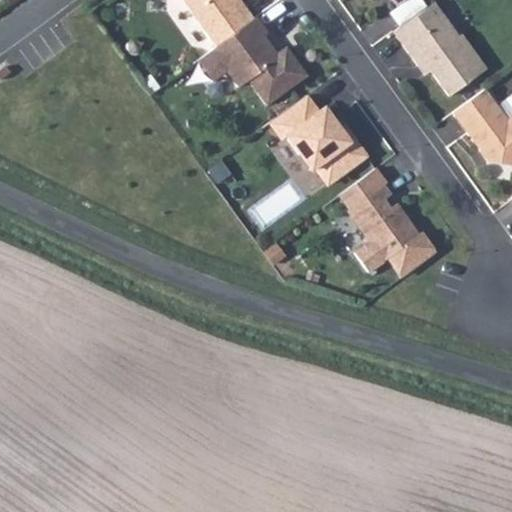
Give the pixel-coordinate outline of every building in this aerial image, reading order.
[(181,0),(215,46),(252,18),(242,4),(239,7),(234,0),(181,0)] [(432,2),(392,31),(423,74),(429,70),(448,96),(485,69),(460,34),(457,36),(432,2)] [(267,33),(255,16),(252,18),(215,46),(194,61),(209,82),(224,72),(236,88),(245,81),(264,106),(305,76),(284,47),(275,53),(263,36),(267,33)] [(483,89),(450,112),(486,161),(511,165),(511,163),(511,114),(505,120),(483,89)] [(316,112),(304,95),(268,122),(280,140),(284,136),(308,170),(313,167),(326,184),(365,156),(343,125),(338,129),(322,107),(316,112)] [(371,170),(352,184),(362,198),(381,184),(371,170)] [(362,198),(352,184),(337,195),(347,209),(346,210),(368,241),(352,253),(367,272),(417,235),(394,204),(388,209),(382,200),(389,195),(381,184),(362,198)]
